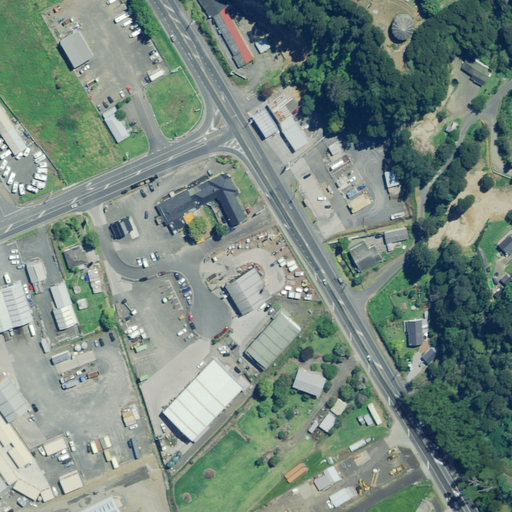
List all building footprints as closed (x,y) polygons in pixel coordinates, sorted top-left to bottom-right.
[(212,16),(225,8),(227,7),(227,6),(223,0),(198,0),(210,17),(212,16)] [(227,7),(225,8),(212,16),(235,56),(233,57),(240,67),(253,58),(247,47),(227,10),(232,7),(230,4),(227,6),(227,7)] [(391,24),(390,26),(390,28),(391,30),(391,32),(392,34),(394,35),(395,37),(397,38),(399,39),(401,39),(403,39),(405,39),(407,38),(409,37),(411,36),(412,34),(413,33),(414,31),(414,29),(414,26),(414,24),(413,22),(412,21),(411,19),(410,18),(408,16),(406,16),(404,15),(402,15),(400,15),(398,16),(396,17),(394,18),(393,20),(392,22),(391,24)] [(108,23),(104,16),(96,20),(101,28),(108,23)] [(94,54),(80,29),(61,40),(75,65),(94,54)] [(270,47),(264,38),(255,43),(261,53),(270,47)] [(491,70),(468,59),(462,69),(472,74),(471,78),(474,80),(474,81),(483,85),(491,70)] [(108,80),(104,75),(88,85),(91,90),(108,80)] [(182,97),(168,91),(160,111),(173,117),(182,97)] [(285,97),(283,93),(271,101),(271,100),(268,102),(269,103),(266,104),(278,123),(281,131),(295,150),(308,142),(290,115),(291,114),(284,104),(292,99),(289,94),(285,97)] [(278,128),(264,107),(252,114),(265,136),(278,128)] [(25,151),(0,111),(0,138),(13,159),(25,151)] [(130,135),(116,111),(105,118),(118,142),(130,135)] [(453,123),(449,132),(456,135),(460,126),(453,123)] [(416,134),(413,137),(426,150),(429,147),(416,134)] [(341,149),(337,142),(329,147),(332,154),(341,149)] [(342,177),(349,172),(346,167),(333,175),(335,178),(341,175),(342,177)] [(398,184),(396,170),(384,172),(387,186),(398,184)] [(221,174),(187,191),(196,210),(201,207),(200,206),(217,198),(232,224),(246,217),(236,196),(239,194),(230,176),(221,174)] [(352,194),(348,188),(344,191),(349,200),(358,194),(356,191),(352,194)] [(186,190),(156,205),(161,216),(156,218),(159,224),(164,221),(166,225),(168,224),(172,232),(187,224),(183,216),(196,210),(187,191),(186,190)] [(355,211),(371,202),(369,199),(366,200),(363,194),(349,202),(355,211)] [(348,234),(336,213),(317,224),(329,245),(333,238),(348,234)] [(408,238),(406,228),(384,232),(386,242),(408,238)] [(83,263),(88,262),(84,249),(81,250),(80,246),(64,250),(69,267),(78,265),(79,269),(84,268),(83,263)] [(354,262),(360,274),(387,262),(381,249),(354,262)] [(47,282),(40,259),(25,263),(31,283),(33,282),(36,294),(43,291),(41,284),(47,282)] [(271,295),(254,266),(225,284),(242,313),(271,295)] [(102,290),(96,269),(87,271),(93,293),(102,290)] [(20,281),(0,287),(0,329),(33,319),(20,281)] [(77,322),(64,282),(50,287),(55,302),(51,303),(59,328),(77,322)] [(87,306),(84,299),(76,302),(79,309),(87,306)] [(426,320),(430,320),(429,312),(422,313),(423,319),(406,321),(408,345),(423,344),(422,333),(428,333),(426,320)] [(261,371),(296,330),(276,313),(241,354),(261,371)] [(438,356),(431,349),(422,356),(428,364),(438,356)] [(70,357),(68,351),(52,357),(55,362),(70,357)] [(187,441),(237,388),(209,362),(159,414),(187,441)] [(323,381),(295,371),(288,388),(317,398),(323,381)] [(23,409),(2,378),(0,378),(0,419),(2,423),(23,409)] [(330,410),(339,417),(347,406),(338,398),(330,410)] [(338,419),(328,412),(318,425),(328,432),(338,419)] [(342,480),(335,467),(325,472),(333,485),(342,480)] [(356,497),(350,487),(332,497),(338,508),(356,497)] [(116,511),(111,501),(88,511),(116,511)]
